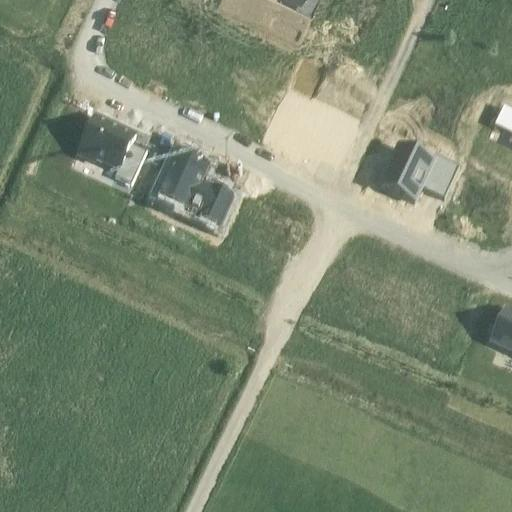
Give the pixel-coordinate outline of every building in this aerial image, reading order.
[(296,0),(296,2),(313,10),(317,0),(296,0)] [(133,142),(96,125),(81,159),(94,164),(95,162),(119,173),(130,150),(133,142)] [(399,143),(379,188),(415,204),(422,188),(443,197),(456,168),(399,143)] [(146,157),(130,150),(119,173),(115,182),(131,189),(146,157)] [(491,348),(511,358),(511,317),(507,315),(491,348)]
